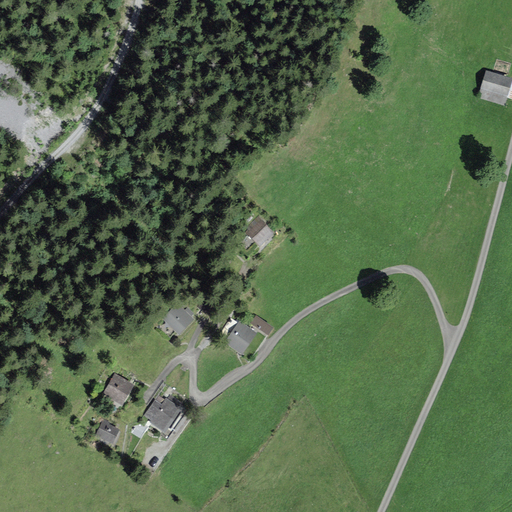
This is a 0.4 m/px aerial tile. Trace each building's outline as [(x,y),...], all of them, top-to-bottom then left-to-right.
[(486,74),(479,97),(503,104),(510,81),(486,74)] [(258,224),(249,233),(260,244),(272,233),(263,224),(264,222),(258,217),(254,221),(258,224)] [(214,304),(207,298),(200,305),(207,312),(214,304)] [(175,324),(179,329),(190,318),(177,305),(164,318),(173,326),(175,324)] [(268,324),(256,316),(252,322),(263,330),(268,324)] [(239,324),(227,341),(240,350),(252,333),(239,324)] [(115,376),(106,392),(120,401),(129,385),(115,376)] [(181,404),(170,396),(152,422),(163,430),(181,404)] [(154,401),(145,414),(151,418),(160,405),(154,401)] [(103,423),(98,435),(112,441),(117,430),(103,423)]
